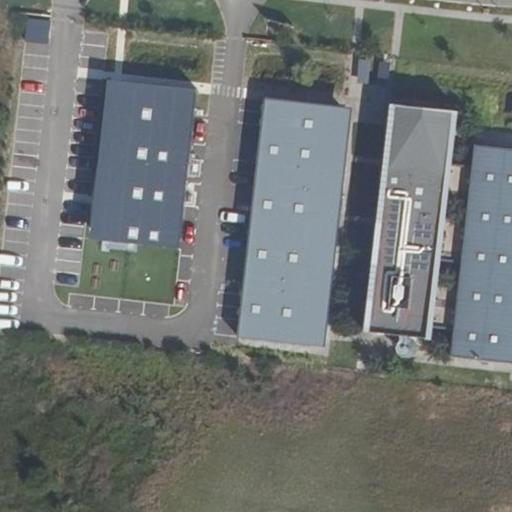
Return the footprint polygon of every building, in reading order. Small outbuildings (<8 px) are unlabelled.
[(50,20),(27,18),(25,42),(48,44),(50,20)] [(359,83),(388,86),(390,66),(361,63),(359,83)] [(181,243),(198,91),(110,82),(93,234),(181,243)] [(354,106),(262,97),(238,338),(326,346),(354,106)] [(459,111),(389,104),(365,335),(434,342),(459,111)] [(511,149),(476,146),(451,356),(511,363),(511,149)] [(167,291),(167,259),(103,259),(103,290),(167,291)]
